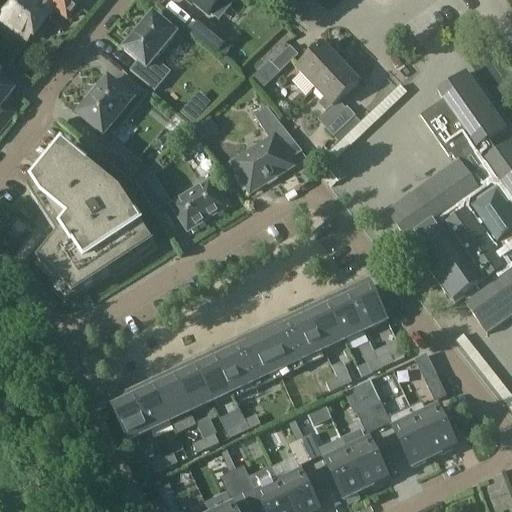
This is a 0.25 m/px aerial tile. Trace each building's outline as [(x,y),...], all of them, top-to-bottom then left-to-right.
[(8,15),(8,17),(4,23),(29,43),(53,11),(67,21),(78,7),(69,0),(45,0),(43,3),(44,4),(40,10),(25,0),(21,0),(18,4),(16,4),(14,5),(13,5),(12,6),(10,7),(9,9),(9,10),(8,12),(8,13),(8,15)] [(186,0),(208,17),(221,0),(186,0)] [(137,65),(130,74),(154,94),(170,75),(155,62),(176,37),(153,18),(124,53),(137,65)] [(192,35),(217,55),(229,41),(204,21),(192,35)] [(315,91),(341,67),(323,47),(297,72),(315,91)] [(290,49),(272,66),(280,75),(298,58),(290,49)] [(341,67),(315,91),(332,110),(359,85),(341,67)] [(511,144),(487,162),(478,149),(505,129),(466,75),(437,95),(442,102),(419,118),(448,159),(451,157),(456,164),(384,215),(405,243),(408,241),(414,250),(412,252),(451,309),(464,299),(469,306),(466,308),(487,337),(488,336),(487,335),(509,320),(510,321),(511,320),(511,318),(511,317),(511,144)] [(88,106),(78,118),(103,138),(132,104),(138,109),(147,98),(125,80),(117,90),(108,82),(98,94),(96,92),(86,104),(88,106)] [(0,134),(13,118),(2,108),(13,94),(0,83),(0,134)] [(253,120),(254,119),(270,143),(232,167),(238,178),(234,180),(243,194),(247,192),(250,196),(292,169),(278,146),(289,139),(267,111),(266,112),(258,100),(246,108),(253,120)] [(202,107),(187,118),(196,132),(212,121),(202,107)] [(347,110),(325,130),(333,139),(354,119),(355,118),(347,110)] [(340,146),(361,126),(354,119),(333,139),(340,146)] [(100,160),(129,183),(142,166),(114,143),(100,160)] [(57,239),(37,263),(57,287),(60,284),(73,299),(153,246),(121,197),(63,150),(27,194),(57,239)] [(335,165),(337,163),(331,155),(320,163),(337,186),(346,179),(335,165)] [(153,178),(138,187),(154,213),(169,204),(153,178)] [(225,211),(209,186),(172,209),(188,234),(225,211)] [(348,297),(365,333),(386,323),(369,288),(348,297)] [(344,343),(365,333),(348,297),(327,307),(344,343)] [(323,352),(344,343),(327,307),(307,317),(323,352)] [(232,395),(323,352),(307,317),(215,359),(232,395)] [(511,395),(456,325),(448,332),(511,412),(511,395)] [(365,365),(387,354),(383,345),(361,356),(365,365)] [(389,357),(378,362),(382,371),(393,366),(389,357)] [(232,395),(215,359),(195,369),(211,404),(232,395)] [(382,371),(378,362),(367,367),(371,376),(382,371)] [(322,382),(344,375),(342,366),(319,373),(322,382)] [(190,414),(211,404),(195,369),(174,378),(190,414)] [(373,382),(379,394),(393,388),(387,375),(373,382)] [(347,376),(336,381),(341,390),(352,385),(347,376)] [(170,424),(190,414),(174,378),(153,388),(170,424)] [(447,399),(436,378),(424,383),(435,405),(447,399)] [(341,390),(336,381),(325,386),(330,395),(341,390)] [(149,433),(170,424),(153,388),(132,397),(149,433)] [(128,443),(149,433),(132,397),(111,407),(128,443)] [(412,471),(434,461),(410,410),(388,421),(380,404),(368,410),(378,432),(390,426),(412,471)] [(410,410),(434,461),(457,450),(438,410),(427,415),(422,404),(410,410)] [(250,407),(227,417),(231,426),(254,416),(250,407)] [(366,438),(378,432),(368,410),(356,416),(366,438)] [(256,418),(245,423),(249,432),(260,427),(256,418)] [(249,432),(245,423),(234,428),(238,438),(249,432)] [(190,446),(212,436),(207,426),(186,437),(190,446)] [(369,443),(365,444),(360,434),(342,442),(347,453),(366,493),(388,482),(369,443)] [(214,437),(203,442),(208,452),(219,447),(214,437)] [(343,504),(366,493),(347,453),(337,458),(333,449),(320,455),(312,437),(300,443),(310,464),(322,459),(343,504)] [(197,457),(208,452),(203,442),(193,448),(197,457)] [(298,470),(310,464),(300,443),(288,448),(298,470)] [(167,447),(144,455),(147,464),(170,456),(167,447)] [(162,462),(166,471),(177,466),(173,457),(162,462)] [(166,471),(162,462),(151,467),(155,476),(166,471)] [(243,469),(231,475),(242,497),(254,491),(243,469)] [(230,503),(242,497),(231,475),(219,481),(230,503)] [(318,511),(301,475),(279,486),(291,511),(318,511)] [(263,511),(291,511),(279,486),(256,497),(263,511)] [(180,511),(169,487),(156,493),(165,511),(180,511)]
